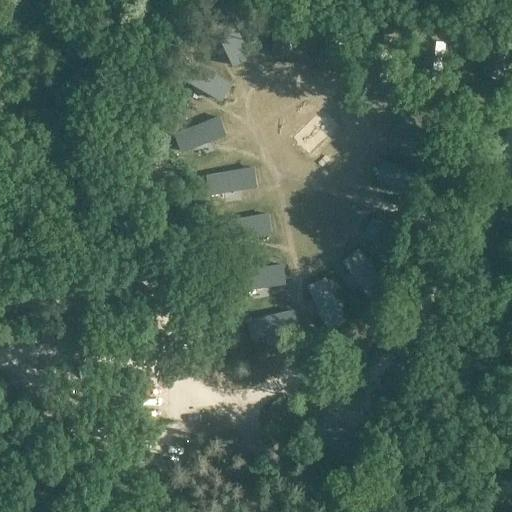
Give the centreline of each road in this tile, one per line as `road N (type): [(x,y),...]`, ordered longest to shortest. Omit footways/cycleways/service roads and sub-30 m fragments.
road 1 (track): [(511,5),(428,35),(246,22),(208,51),(146,167)]
road 2 (track): [(146,167),(184,192),(229,416),(356,511)]
road 3 (track): [(0,355),(157,363),(167,353),(173,295),(160,277),(0,298)]
road 4 (track): [(151,511),(229,416)]
